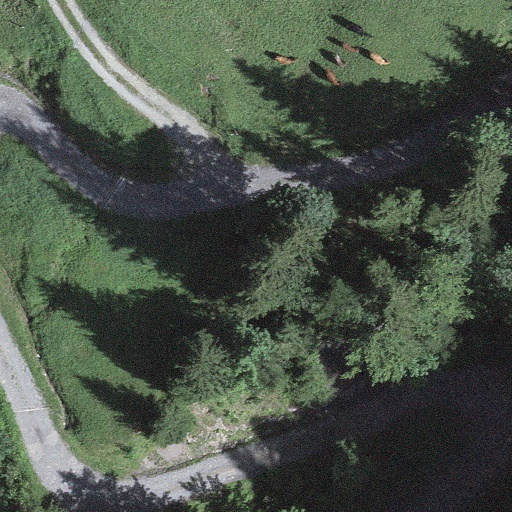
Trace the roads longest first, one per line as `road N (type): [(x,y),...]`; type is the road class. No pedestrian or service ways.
road 1 (track): [(418,511),(452,480),(480,436),(472,389),(433,385),(198,479),(113,498),(70,476),(0,349)]
road 2 (track): [(0,109),(110,188),(179,199),(388,161),(463,129),(511,96)]
road 3 (track): [(61,0),(111,67),(187,136),(231,190)]
